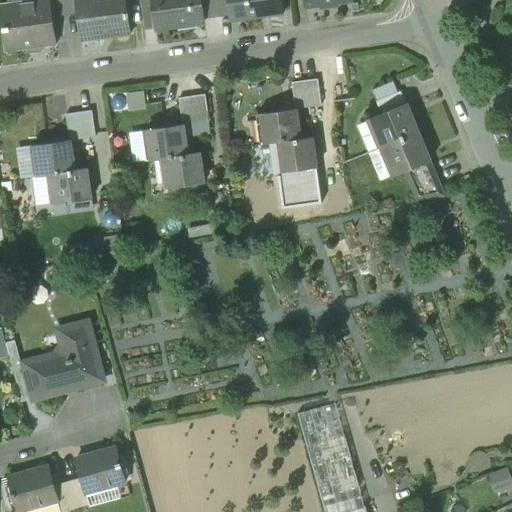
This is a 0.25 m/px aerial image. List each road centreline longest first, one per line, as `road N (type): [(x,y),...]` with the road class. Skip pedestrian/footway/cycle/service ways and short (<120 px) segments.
road 1 (residential): [(431,13),(393,32),(0,86)]
road 2 (residential): [(511,202),(431,13)]
